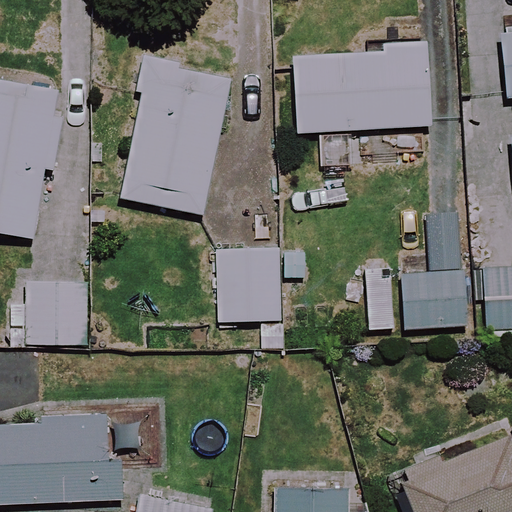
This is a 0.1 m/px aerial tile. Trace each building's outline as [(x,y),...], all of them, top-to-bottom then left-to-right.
[(511,200),(511,37),(497,39),(502,99),(511,98),(511,142),(503,143),(509,201),(511,200)] [(426,128),(422,45),(374,48),(374,55),(296,59),(299,134),(426,128)] [(224,79),(140,64),(116,201),(200,216),(224,79)] [(59,114),(47,113),(50,91),(0,84),(0,235),(28,240),(35,191),(38,176),(49,177),(59,114)] [(276,322),(275,251),(210,251),(211,323),(276,322)] [(511,328),(511,268),(480,270),(483,330),(511,328)] [(459,274),(436,276),(392,278),(395,331),(462,328),(459,278),(459,274)] [(84,346),(83,285),(27,285),(28,347),(84,346)] [(511,393),(511,359),(478,367),(486,399),(511,393)] [(103,425),(0,426),(0,504),(119,502),(118,458),(103,458),(103,425)] [(511,511),(511,446),(508,448),(504,435),(393,476),(406,511),(511,511)] [(342,511),(343,488),(272,486),(271,511),(342,511)] [(206,511),(208,505),(128,494),(125,511),(206,511)]
